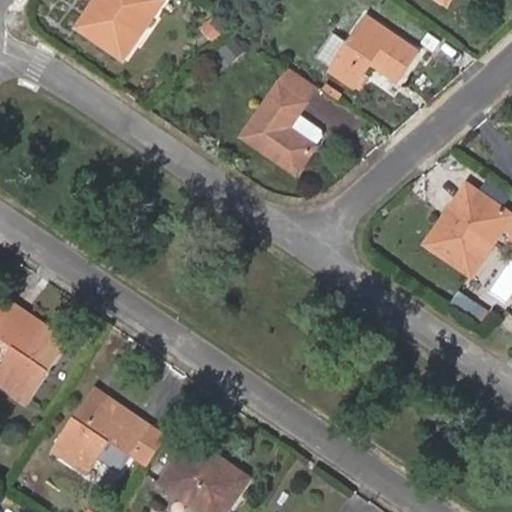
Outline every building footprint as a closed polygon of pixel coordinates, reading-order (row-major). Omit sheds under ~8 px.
[(131,50),(122,43),(148,4),(157,11),(165,0),(99,0),(80,29),(124,60),(131,50)] [(148,4),(122,43),(131,50),(157,11),(148,4)] [(397,78),(416,50),(369,18),(333,71),(355,86),(372,61),(397,78)] [(213,20),(199,33),(209,44),(223,31),(213,20)] [(332,34),(321,57),(335,63),(345,40),(332,34)] [(291,71),(281,85),(309,104),(310,105),(319,90),(291,71)] [(292,129),(302,114),(309,104),(281,85),(280,84),(244,137),(298,174),(317,147),(292,129)] [(292,129),(317,147),(325,137),(324,130),(302,114),(292,129)] [(482,262),(470,254),(495,218),(506,226),(511,217),(511,214),(468,185),(428,243),(473,274),(482,262)] [(495,218),(470,254),(482,262),(506,226),(495,218)] [(0,367),(0,383),(30,402),(71,339),(14,303),(0,324),(0,334),(15,344),(0,367)] [(477,304),(470,313),(480,321),(487,312),(477,304)] [(511,312),(510,311),(501,324),(511,332),(511,312)] [(94,387),(53,449),(90,474),(101,457),(122,471),(133,454),(151,426),(94,387)] [(149,465),(167,438),(151,426),(133,454),(149,465)] [(184,482),(212,501),(204,511),(224,511),(249,476),(194,438),(163,484),(176,493),(184,482)] [(7,486),(27,498),(36,484),(16,471),(7,486)] [(203,511),(204,511),(212,501),(184,482),(176,493),(203,511)]
